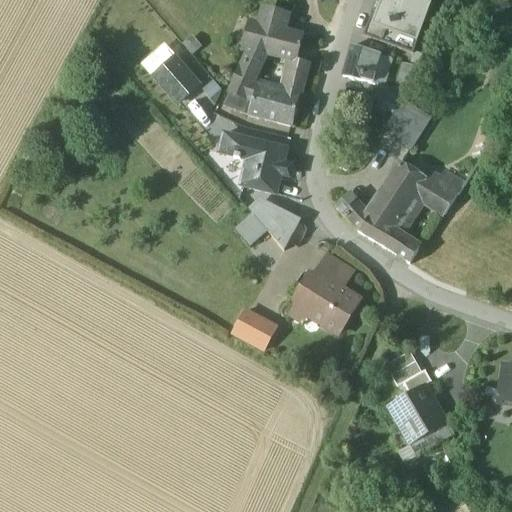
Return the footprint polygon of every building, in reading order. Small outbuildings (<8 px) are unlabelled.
[(415,0),(380,0),(376,14),(422,30),(431,6),(415,0)] [(300,37),(282,33),(287,18),(262,11),(258,28),(249,26),(244,50),(249,51),(251,48),(265,54),(286,60),(294,62),(297,49),(299,49),(300,46),(298,46),(300,37)] [(376,14),(372,12),(363,37),(418,57),(427,32),(422,30),(376,14)] [(181,46),(191,57),(202,48),(192,37),(181,46)] [(249,51),(230,94),(232,96),(251,104),(256,87),(252,86),(265,54),(251,48),(249,51)] [(380,59),(351,50),(343,78),(371,84),(380,59)] [(153,78),(176,105),(197,87),(174,60),(153,78)] [(286,60),(276,92),(284,94),(294,62),(286,60)] [(308,65),(294,62),(284,94),(299,98),(308,65)] [(405,79),(403,87),(408,88),(412,81),(405,79)] [(211,100),(220,92),(213,84),(204,92),(211,100)] [(276,92),(256,87),(251,104),(248,117),(248,119),(291,128),(299,98),(284,94),(276,92)] [(402,93),(379,88),(375,103),(377,103),(397,108),(400,103),(405,93),(402,93)] [(251,104),(232,96),(226,108),(248,117),(251,104)] [(397,108),(377,103),(374,114),(391,118),(397,108)] [(391,118),(386,128),(395,133),(409,109),(400,103),(397,108),(391,118)] [(395,133),(391,140),(409,151),(428,121),(409,109),(395,133)] [(288,151),(224,136),(220,155),(248,162),(241,188),(276,197),(287,154),(288,151)] [(353,162),(335,153),(330,165),(348,173),(353,162)] [(460,191),(406,157),(400,168),(423,182),(454,201),(459,194),(458,194),(460,191)] [(369,217),(368,219),(390,232),(413,197),(423,182),(400,168),(369,217)] [(454,201),(423,182),(413,197),(441,214),(444,216),(454,201)] [(369,217),(349,197),(334,210),(358,234),(368,219),(369,217)] [(248,211),(252,216),(268,234),(283,251),(299,222),(259,201),(248,211)] [(234,232),(249,250),(268,234),(252,216),(234,232)] [(390,232),(368,219),(358,234),(407,265),(418,249),(390,232)] [(352,272),(325,255),(313,274),(317,276),(340,291),(352,272)] [(340,291),(317,276),(306,292),(303,290),(293,306),(307,315),(306,317),(307,318),(337,336),(358,302),(340,291)] [(307,315),(293,306),(286,318),(301,327),(307,318),(306,317),(307,315)] [(245,308),(230,335),(264,354),(279,328),(245,308)] [(511,370),(500,369),(496,398),(511,399),(511,370)] [(425,373),(403,386),(409,397),(425,387),(425,388),(432,384),(425,373)] [(409,397),(387,410),(416,459),(454,437),(425,388),(425,387),(409,397)]
